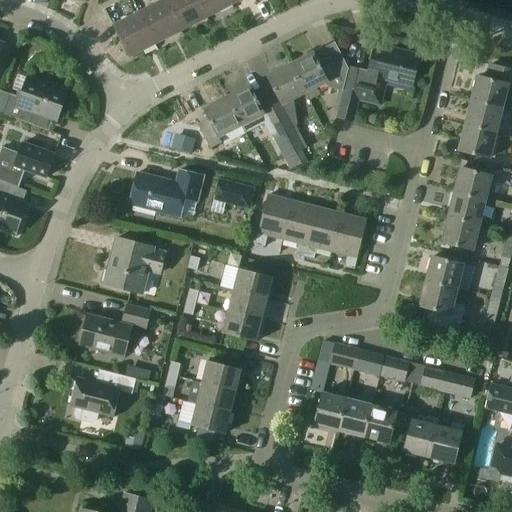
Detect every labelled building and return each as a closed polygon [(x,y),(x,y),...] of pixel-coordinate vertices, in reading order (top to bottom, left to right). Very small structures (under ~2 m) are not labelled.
[(181,31),(165,0),(161,0),(139,12),(156,44),(181,31)] [(207,18),(197,0),(165,0),(181,31),(207,18)] [(233,5),(230,0),(197,0),(207,18),(233,5)] [(156,44),(139,12),(113,25),(130,58),(156,44)] [(336,43),(291,66),(305,93),(310,101),(320,95),(316,88),(327,82),(330,88),(344,91),(349,69),(340,52),(336,43)] [(350,68),(337,119),(353,123),(359,100),(374,104),(377,95),(383,96),(387,81),(412,87),(420,56),(375,45),(368,72),(350,68)] [(478,76),(472,101),(501,109),(507,85),(511,85),(511,69),(490,64),(487,78),(478,76)] [(268,101),(283,131),(294,125),(297,124),(293,99),(305,93),(291,66),(268,78),(277,97),(268,101)] [(0,91),(0,113),(30,124),(35,112),(57,120),(67,93),(28,78),(22,93),(18,91),(16,97),(0,91)] [(264,124),(271,137),(273,136),(283,131),(268,101),(259,106),(249,87),(226,98),(241,126),(245,133),(264,124)] [(241,126),(226,98),(203,110),(208,120),(198,125),(210,148),(221,143),(218,137),(241,126)] [(501,109),(472,101),(466,126),(495,133),(501,109)] [(283,131),(295,153),(302,150),(306,148),(294,125),(283,131)] [(495,133),(466,126),(459,151),(489,158),(495,133)] [(285,159),(295,153),(283,131),(273,136),(285,159)] [(23,143),(19,154),(2,148),(0,154),(0,180),(19,188),(25,170),(46,178),(55,155),(23,143)] [(461,167),(455,193),(485,200),(491,175),(488,174),(473,170),(461,167)] [(197,202),(203,176),(178,170),(175,182),(136,173),(128,204),(180,217),(185,199),(197,202)] [(250,208),(255,188),(219,179),(214,199),(250,208)] [(0,226),(17,233),(26,205),(4,197),(8,184),(0,181),(0,226)] [(485,200),(454,193),(448,217),(479,225),(485,200)] [(284,239),(293,202),(268,196),(256,244),(265,246),(267,235),(284,239)] [(293,202),(284,239),(299,243),(296,254),(305,256),(317,208),(293,202)] [(317,208),(305,256),(314,259),(317,247),(332,251),(341,214),(317,208)] [(341,214),(332,251),(348,255),(345,267),(354,269),(366,221),(341,214)] [(479,225),(448,217),(442,242),(473,250),(479,225)] [(510,259),(511,257),(511,252),(511,232),(508,232),(501,257),(510,259)] [(161,273),(165,253),(152,250),(153,247),(116,238),(105,284),(142,293),(147,269),(161,273)] [(433,256),(427,282),(457,289),(468,292),(474,269),(462,266),(463,264),(433,256)] [(191,257),(187,269),(197,271),(200,259),(191,257)] [(225,265),(219,287),(232,290),(265,298),(271,276),(225,265)] [(508,268),(499,266),(491,297),(501,300),(508,268)] [(457,289),(427,282),(420,307),(430,309),(427,323),(458,330),(464,306),(453,303),(457,289)] [(198,291),(189,289),(186,301),(195,303),(198,291)] [(227,311),(260,320),(265,298),(232,290),(227,311)] [(471,334),(469,345),(491,350),(494,339),(491,338),(501,300),(491,297),(484,322),(484,323),(482,336),(471,334)] [(183,314),(192,316),(195,303),(186,301),(183,314)] [(151,311),(127,304),(122,323),(121,324),(132,327),(145,330),(151,311)] [(260,320),(227,311),(221,333),(254,342),(260,320)] [(121,324),(122,323),(86,313),(78,346),(124,358),(132,327),(121,324)] [(496,340),(492,355),(508,359),(510,354),(506,353),(509,343),(496,340)] [(354,370),(359,349),(335,343),(329,364),(354,370)] [(359,349),(354,370),(379,377),(384,356),(359,349)] [(409,362),(384,356),(379,377),(404,383),(409,362)] [(202,383),(235,392),(240,370),(207,361),(202,383)] [(180,364),(171,362),(168,374),(177,376),(180,364)] [(425,366),(419,387),(444,393),(450,372),(425,366)] [(450,372),(444,393),(471,400),(476,379),(450,372)] [(77,378),(70,406),(75,408),(73,416),(75,420),(92,425),(96,422),(98,414),(111,417),(118,391),(132,395),(136,380),(107,373),(104,385),(96,383),(77,378)] [(168,374),(163,396),(172,398),(177,376),(168,374)] [(192,381),(186,401),(196,404),(223,411),(229,412),(235,392),(202,383),(201,383),(192,381)] [(511,388),(490,384),(484,410),(511,416),(511,388)] [(338,431),(347,399),(322,392),(314,425),(338,431)] [(347,399),(338,431),(363,438),(371,405),(347,399)] [(183,400),(177,420),(191,424),(190,425),(224,434),(229,412),(223,411),(196,404),(186,401),(183,400)] [(153,404),(151,416),(156,417),(160,417),(162,406),(153,404)] [(405,414),(397,412),(371,405),(363,438),(389,444),(392,432),(400,434),(405,414)] [(426,416),(425,423),(412,420),(403,452),(428,458),(437,426),(439,419),(426,416)] [(437,426),(428,458),(454,465),(462,433),(464,426),(452,423),(450,430),(437,426)] [(511,476),(511,438),(509,438),(501,474),(511,476)] [(150,511),(153,501),(125,494),(120,511),(98,511),(82,508),(81,511),(150,511)]
